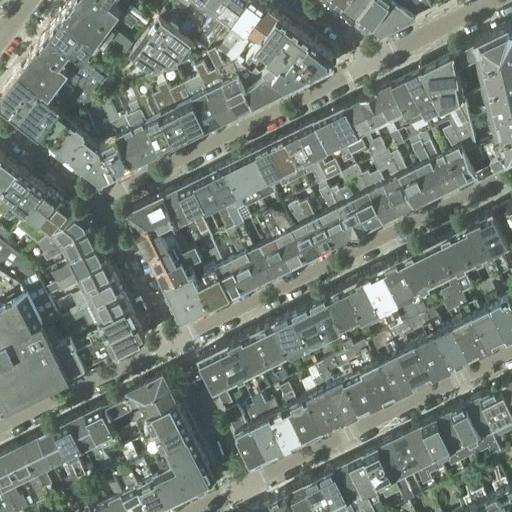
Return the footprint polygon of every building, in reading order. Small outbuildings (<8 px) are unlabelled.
[(110,34),(112,35),(110,37),(126,50),(128,48),(133,41),(108,22),(79,0),(68,0),(60,11),(96,38),(103,43),(110,34)] [(79,0),(108,22),(115,12),(132,25),(137,18),(121,7),(112,0),(79,0)] [(221,0),(205,0),(209,2),(198,17),(205,22),(221,0)] [(201,28),(208,34),(224,14),(229,17),(242,0),(221,0),(205,22),(201,28)] [(219,47),(226,51),(263,1),(261,0),(242,0),(229,17),(237,23),(219,47)] [(342,0),(342,1),(357,11),(365,0),(342,0)] [(365,0),(357,11),(371,22),(387,0),(365,0)] [(387,0),(371,22),(381,30),(423,9),(411,0),(387,0)] [(235,67),(236,69),(241,61),(235,57),(245,45),(244,45),(252,35),(258,39),(278,12),(263,1),(226,51),(227,52),(232,55),(232,58),(233,61),(235,67)] [(170,10),(165,6),(159,14),(164,18),(170,10)] [(170,10),(164,18),(169,22),(176,12),(172,8),(170,10)] [(60,11),(48,27),(83,54),(89,47),(102,57),(109,48),(103,43),(96,38),(60,11)] [(278,12),(258,39),(246,54),(250,57),(253,53),(257,56),(262,49),(268,53),(290,22),(278,12)] [(184,33),(169,22),(164,18),(159,14),(131,50),(152,67),(156,70),(184,56),(195,41),(192,39),(184,33)] [(454,47),(457,61),(482,48),(484,58),(511,45),(511,22),(507,21),(454,47)] [(273,60),(255,74),(257,77),(268,69),(272,72),(280,61),(284,64),(293,52),(297,54),(310,37),(290,22),(268,53),(266,55),(273,60)] [(184,33),(192,39),(199,30),(191,24),(184,33)] [(48,27),(37,42),(72,69),(73,68),(83,54),(48,27)] [(284,64),(303,78),(332,63),(333,53),(332,53),(310,37),(297,54),(293,52),(284,64)] [(37,42),(30,51),(74,84),(78,79),(81,75),(77,72),(72,69),(37,42)] [(511,45),(484,58),(490,81),(511,70),(511,45)] [(233,61),(232,58),(224,63),(215,46),(207,49),(216,67),(238,110),(252,102),(238,71),(236,69),(235,67),(233,61)] [(451,121),(465,148),(476,143),(457,61),(454,47),(423,63),(449,117),(451,121)] [(40,129),(59,104),(67,94),(74,100),(83,107),(99,96),(78,79),(74,84),(30,51),(23,60),(21,58),(12,69),(15,71),(0,91),(0,99),(1,100),(40,129)] [(195,64),(199,73),(221,118),(238,110),(216,67),(208,71),(207,68),(206,68),(202,61),(195,64)] [(236,69),(238,71),(252,102),(303,78),(284,64),(280,61),(272,72),(268,69),(257,77),(255,74),(249,66),(241,61),(236,69)] [(423,63),(407,71),(433,124),(441,120),(449,117),(423,63)] [(511,70),(490,81),(496,107),(511,99),(511,70)] [(154,74),(159,84),(166,80),(166,79),(161,71),(154,74)] [(407,71),(390,79),(417,132),(418,131),(418,132),(426,128),(433,124),(407,71)] [(185,81),(207,125),(221,118),(199,73),(185,80),(185,81)] [(166,79),(166,80),(192,132),(207,125),(185,81),(177,84),(173,76),(166,79)] [(146,78),(132,86),(138,98),(162,147),(177,140),(162,109),(154,113),(148,100),(145,93),(152,90),(146,78)] [(390,79),(376,86),(396,127),(405,123),(409,132),(410,132),(411,135),(417,132),(390,79)] [(153,92),(162,109),(177,140),(192,132),(166,80),(159,84),(161,89),(153,92)] [(376,86),(360,94),(375,123),(384,119),(390,130),(389,130),(396,144),(397,144),(403,141),(396,127),(376,86)] [(67,94),(59,104),(40,129),(53,140),(72,115),(66,110),(74,100),(67,94)] [(360,94),(345,101),(360,131),(372,155),(380,152),(387,148),(380,134),(373,138),(367,127),(375,123),(360,94)] [(101,102),(110,120),(131,162),(147,154),(132,124),(126,110),(118,114),(110,98),(101,102)] [(126,110),(132,124),(147,154),(162,147),(138,98),(129,103),(129,104),(124,107),(126,110)] [(511,99),(496,107),(501,131),(511,125),(511,99)] [(330,109),(352,152),(359,148),(352,134),(360,131),(345,101),(330,109)] [(330,109),(315,116),(330,146),(337,142),(343,153),(341,153),(344,158),(352,154),(352,152),(330,109)] [(53,140),(67,151),(90,123),(86,120),(83,124),(72,115),(53,140)] [(315,116),(300,124),(324,172),(333,167),(329,160),(328,160),(322,149),(330,146),(315,116)] [(109,135),(102,139),(117,169),(131,162),(110,120),(102,123),(109,135)] [(91,121),(90,123),(67,151),(97,174),(97,175),(105,176),(105,175),(117,169),(102,139),(100,140),(90,132),(94,127),(91,121)] [(465,148),(451,121),(442,126),(446,134),(448,133),(453,144),(445,148),(460,178),(475,171),(475,169),(471,161),(465,148)] [(300,124),(284,131),(304,172),(313,168),(318,179),(325,176),(324,172),(300,124)] [(511,125),(501,131),(484,139),(495,161),(511,152),(511,125)] [(418,132),(445,185),(460,178),(445,148),(437,152),(426,128),(418,132)] [(284,131),(269,139),(290,180),(292,184),(300,180),(297,175),(304,172),(284,131)] [(415,163),(430,193),(445,185),(418,132),(418,131),(417,132),(411,135),(409,136),(420,160),(415,163)] [(269,139),(254,146),(269,176),(277,172),(282,184),(290,180),(269,139)] [(465,148),(471,161),(484,155),(477,142),(476,143),(465,148)] [(388,148),(414,201),(430,193),(415,163),(408,167),(397,144),(396,144),(389,147),(388,148)] [(254,146),(239,153),(260,195),(275,188),(269,176),(254,146)] [(391,175),(384,178),(399,208),(414,201),(388,148),(387,148),(380,152),(380,153),(373,156),(378,167),(380,170),(387,166),(388,168),(391,175)] [(239,153),(223,161),(244,203),(260,195),(239,153)] [(0,189),(19,164),(5,154),(0,160),(0,189)] [(223,161),(208,169),(234,223),(242,220),(244,219),(237,206),(244,203),(223,161)] [(353,193),(368,224),(384,216),(361,171),(357,163),(342,171),(346,180),(354,176),(360,189),(353,193)] [(31,174),(19,164),(0,189),(0,190),(5,195),(0,201),(0,209),(3,211),(31,174)] [(361,171),(384,216),(399,208),(384,178),(381,171),(380,170),(378,167),(369,172),(367,168),(361,171)] [(208,169),(193,176),(208,206),(216,202),(223,216),(228,227),(234,223),(208,169)] [(45,184),(31,174),(3,211),(3,212),(4,211),(11,217),(19,206),(26,211),(45,184)] [(205,238),(212,235),(200,210),(208,206),(193,176),(177,184),(204,239),(205,238)] [(322,209),(337,239),(352,232),(329,186),(326,178),(319,182),(330,205),(322,209)] [(329,186),(352,232),(368,224),(353,193),(348,183),(338,187),(337,184),(337,182),(329,186)] [(59,196),(45,184),(26,211),(36,219),(31,224),(34,227),(59,196)] [(195,238),(197,242),(204,239),(177,184),(162,191),(177,221),(183,218),(194,238),(195,238)] [(127,208),(136,226),(149,220),(156,232),(163,228),(177,221),(162,191),(127,208)] [(30,233),(38,239),(75,208),(59,196),(34,227),(30,233)] [(299,201),(322,247),(337,239),(322,209),(314,213),(306,197),(299,201)] [(292,223),(307,254),(322,247),(299,201),(298,199),(288,203),(291,209),(293,210),(298,220),(292,223)] [(492,207),(502,228),(508,226),(511,223),(511,214),(505,200),(492,207)] [(265,208),(292,262),(307,254),(292,223),(287,213),(286,210),(273,207),(270,206),(265,208)] [(472,217),(498,266),(499,268),(506,264),(498,247),(509,242),(506,237),(502,228),(492,207),(472,217)] [(38,239),(46,251),(89,222),(86,215),(76,208),(75,208),(38,239)] [(261,239),(276,269),(292,262),(265,208),(258,211),(270,235),(261,239)] [(455,226),(454,226),(471,261),(482,255),(490,270),(498,266),(472,217),(455,225),(455,226)] [(136,226),(148,251),(170,241),(169,239),(177,235),(173,227),(165,231),(163,228),(156,232),(149,220),(136,226)] [(234,223),(260,277),(276,269),(261,239),(253,243),(242,220),(234,223)] [(65,248),(68,255),(98,239),(89,222),(46,251),(43,252),(47,258),(65,248)] [(231,254),(246,284),(260,277),(234,223),(228,227),(227,227),(233,240),(238,251),(231,254)] [(0,224),(0,235),(4,240),(10,232),(0,224)] [(454,226),(436,235),(463,288),(471,284),(462,265),(471,261),(454,226)] [(508,226),(502,228),(506,237),(511,234),(508,226)] [(148,251),(156,267),(199,246),(197,242),(195,238),(194,238),(195,240),(188,244),(183,233),(177,235),(169,239),(170,241),(148,251)] [(0,406),(68,372),(40,319),(47,316),(51,314),(57,311),(48,292),(44,285),(32,265),(33,264),(31,259),(20,252),(4,240),(0,235),(0,406)] [(205,238),(213,254),(232,291),(246,284),(231,254),(223,258),(212,235),(205,238)] [(436,235),(418,244),(435,278),(446,273),(451,283),(440,288),(445,297),(462,289),(463,289),(463,288),(436,235)] [(205,238),(204,239),(197,242),(199,246),(156,267),(163,281),(193,266),(192,265),(201,260),(213,254),(205,238)] [(52,270),(57,279),(106,255),(98,239),(68,255),(71,260),(52,270)] [(418,244),(400,253),(421,296),(429,292),(425,283),(435,278),(418,244)] [(382,262),(381,262),(398,297),(408,292),(414,302),(404,307),(406,311),(408,316),(425,308),(427,307),(424,301),(423,299),(421,296),(400,253),(382,262)] [(213,254),(201,260),(202,262),(209,275),(206,276),(203,278),(214,300),(232,291),(213,254)] [(106,255),(57,279),(44,285),(48,292),(59,287),(60,289),(80,279),(84,286),(114,271),(106,255)] [(163,281),(174,303),(185,297),(181,289),(190,285),(187,277),(196,273),(200,271),(199,269),(201,267),(199,263),(202,262),(201,260),(192,265),(193,266),(163,281)] [(381,262),(363,271),(383,310),(385,313),(390,325),(407,317),(408,316),(406,311),(399,314),(396,308),(392,310),(388,302),(398,297),(381,262)] [(185,297),(174,303),(181,317),(214,300),(203,278),(206,276),(201,267),(199,269),(200,271),(196,273),(187,277),(190,285),(181,289),(185,297)] [(114,271),(84,286),(87,294),(70,302),(68,303),(72,312),(74,311),(121,287),(114,271)] [(375,314),(383,310),(363,271),(345,280),(362,314),(373,309),(375,314)] [(489,300),(506,333),(511,330),(511,298),(508,291),(498,296),(493,287),(494,287),(489,276),(481,280),(484,288),(486,288),(488,292),(486,293),(490,300),(489,300)] [(345,280),(326,289),(348,332),(356,328),(352,320),(362,314),(345,280)] [(121,287),(74,311),(72,312),(76,319),(95,310),(99,317),(129,302),(121,287)] [(308,298),(325,332),(336,327),(346,347),(352,343),(354,343),(348,332),(326,289),(308,298)] [(453,318),(470,352),(489,343),(468,300),(462,289),(445,297),(443,299),(448,308),(458,303),(463,313),(453,318)] [(430,295),(423,299),(424,301),(427,307),(432,304),(434,303),(430,295)] [(468,300),(489,343),(506,334),(506,333),(489,300),(480,305),(475,296),(468,300)] [(290,307),(311,350),(319,346),(315,338),(325,332),(308,298),(290,307)] [(88,332),(92,341),(95,339),(137,318),(129,302),(99,317),(103,325),(90,331),(88,332)] [(425,308),(451,361),(470,352),(453,318),(442,324),(432,304),(427,307),(425,308)] [(271,317),(288,351),(299,345),(303,354),(311,350),(290,307),(271,317)] [(416,336),(433,370),(451,361),(425,308),(408,316),(407,317),(411,325),(412,327),(423,322),(427,331),(416,336)] [(53,327),(47,316),(40,319),(68,372),(85,364),(77,348),(74,343),(72,340),(71,337),(64,340),(58,328),(57,325),(53,327)] [(253,325),(270,360),(274,368),(282,364),(278,356),(288,351),(271,317),(254,325),(253,325)] [(390,325),(389,325),(393,333),(395,337),(415,379),(433,370),(416,336),(409,340),(404,331),(412,327),(411,325),(407,317),(390,325)] [(137,318),(95,339),(92,341),(77,348),(85,364),(115,349),(145,334),(137,318)] [(235,334),(257,377),(258,379),(262,388),(270,384),(264,373),(260,365),(270,360),(253,325),(235,334)] [(379,355),(396,388),(415,379),(395,337),(393,333),(389,325),(383,329),(370,335),(376,346),(386,341),(390,349),(379,355)] [(251,394),(260,389),(262,388),(258,379),(257,377),(235,334),(217,343),(234,378),(244,373),(250,384),(247,386),(251,394)] [(363,339),(352,344),(356,352),(367,346),(363,339)] [(224,383),(234,378),(217,343),(198,353),(223,403),(232,399),(224,383)] [(343,373),(360,406),(378,397),(356,352),(352,344),(352,343),(346,347),(333,353),(338,364),(349,359),(353,367),(343,373)] [(356,352),(378,397),(397,388),(396,388),(379,355),(374,357),(368,346),(367,346),(356,352)] [(315,362),(320,373),(341,415),(360,406),(343,373),(332,378),(328,369),(338,364),(333,353),(322,358),(315,362)] [(162,370),(101,401),(108,414),(140,398),(169,383),(162,370)] [(306,391),(323,424),(341,415),(320,373),(312,377),(316,386),(306,391)] [(505,378),(501,380),(511,402),(511,375),(506,379),(505,378)] [(288,400),(305,434),(323,424),(306,391),(296,396),(288,379),(279,383),(288,400)] [(497,383),(481,391),(497,424),(510,417),(511,420),(511,402),(501,380),(497,383)] [(176,398),(169,383),(140,398),(144,405),(129,412),(133,419),(136,418),(176,398)] [(246,405),(253,417),(270,451),(287,443),(266,400),(260,389),(251,394),(250,394),(254,402),(246,405)] [(481,391),(466,398),(489,444),(487,444),(490,450),(498,446),(489,428),(497,424),(481,391)] [(266,400),(287,443),(305,434),(288,400),(278,405),(273,396),(266,400)] [(184,413),(176,398),(136,418),(143,434),(184,413)] [(451,406),(473,450),(474,451),(487,444),(489,444),(466,398),(451,406)] [(101,401),(85,408),(104,447),(120,439),(108,414),(101,401)] [(270,451),(253,417),(247,420),(237,401),(225,407),(251,460),(270,451)] [(451,406),(437,413),(458,457),(473,450),(451,406)] [(85,408),(69,416),(84,446),(92,442),(104,467),(110,464),(112,463),(104,447),(85,408)] [(192,429),(184,413),(143,434),(151,449),(151,448),(152,448),(164,445),(163,443),(192,429)] [(437,413),(422,420),(438,453),(446,449),(451,461),(458,457),(437,413)] [(69,416),(54,424),(81,479),(96,471),(92,463),(84,467),(76,450),(84,446),(69,416)] [(422,420),(407,428),(428,470),(436,466),(431,457),(438,453),(422,420)] [(54,424),(38,432),(52,461),(60,457),(69,475),(61,479),(65,487),(78,480),(81,479),(54,424)] [(407,428),(392,435),(409,468),(416,464),(423,477),(424,480),(431,476),(430,474),(428,470),(407,428)] [(170,457),(174,466),(186,461),(184,456),(201,448),(192,429),(163,443),(164,445),(152,448),(151,448),(166,460),(170,457)] [(38,432),(22,440),(49,494),(54,492),(49,482),(51,481),(44,466),(52,461),(38,432)] [(409,468),(392,435),(378,442),(406,498),(414,494),(411,489),(402,471),(409,468)] [(22,440),(7,448),(21,477),(27,474),(39,499),(46,496),(49,494),(22,440)] [(121,445),(124,450),(127,457),(136,453),(130,441),(121,445)] [(378,442),(363,449),(379,482),(387,479),(398,502),(406,498),(378,442)] [(7,448),(0,450),(0,470),(19,509),(27,505),(21,492),(19,494),(13,481),(21,477),(7,448)] [(145,452),(169,501),(187,492),(174,466),(170,457),(166,460),(151,448),(151,449),(145,452)] [(174,466),(187,492),(211,480),(212,480),(214,474),(201,448),(184,456),(186,461),(174,466)] [(363,449),(348,457),(375,510),(382,506),(372,486),(379,482),(363,449)] [(132,466),(154,509),(169,501),(145,452),(144,451),(136,454),(128,459),(132,466)] [(348,457),(334,464),(357,510),(363,507),(365,511),(376,511),(375,510),(348,457)] [(110,464),(134,511),(147,511),(154,509),(132,466),(123,471),(119,461),(120,460),(119,459),(112,463),(110,464)] [(107,496),(114,511),(134,511),(110,464),(104,467),(102,468),(114,493),(107,496)] [(334,464),(319,471),(339,511),(352,511),(357,510),(334,464)] [(0,470),(0,491),(7,505),(4,506),(0,508),(0,511),(13,511),(14,511),(19,509),(0,470)] [(339,511),(319,471),(304,479),(320,511),(328,507),(329,511),(339,511)] [(304,479),(290,486),(302,511),(320,511),(304,479)] [(78,480),(65,487),(63,488),(67,495),(69,494),(72,493),(74,498),(77,497),(82,509),(75,511),(93,511),(82,488),(78,480)] [(82,488),(93,511),(114,511),(107,496),(98,501),(93,489),(92,490),(91,488),(88,490),(86,486),(82,488)] [(269,496),(277,511),(302,511),(290,486),(269,496)] [(490,501),(495,511),(511,511),(511,490),(499,496),(496,490),(487,495),(490,501)] [(54,511),(53,508),(46,496),(39,499),(36,500),(42,511),(44,511),(54,511)] [(468,511),(495,511),(490,501),(478,507),(475,501),(465,506),(468,511)]
